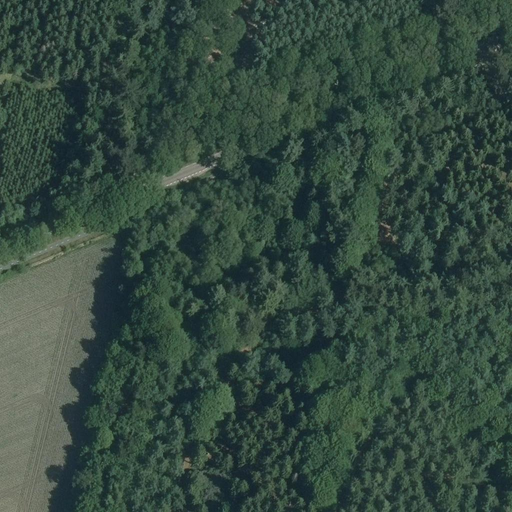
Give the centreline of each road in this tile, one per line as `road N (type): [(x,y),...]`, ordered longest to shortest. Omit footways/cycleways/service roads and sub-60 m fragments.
road 1 (tertiary): [(0,250),(511,36)]
road 2 (track): [(351,511),(397,417),(436,301),(345,290),(273,333)]
